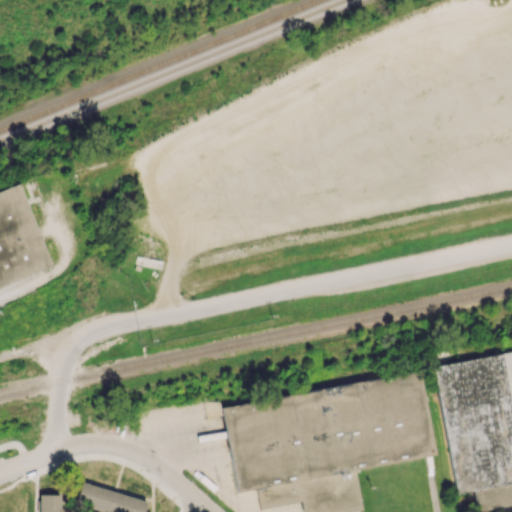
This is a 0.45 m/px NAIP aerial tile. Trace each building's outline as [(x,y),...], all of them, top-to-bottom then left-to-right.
[(0,285),(50,269),(23,185),(0,192),(0,285)] [(511,408),(511,350),(433,362),(453,493),(472,490),(475,511),(511,505),(511,416),(511,409),(511,408)] [(434,456),(420,372),(221,404),(235,492),(256,489),(259,508),(302,501),(303,511),(351,511),(361,510),(355,468),(434,456)] [(142,511),(146,501),(81,481),(75,501),(110,511),(142,511)] [(59,511),(60,494),(38,494),(37,511),(59,511)]
